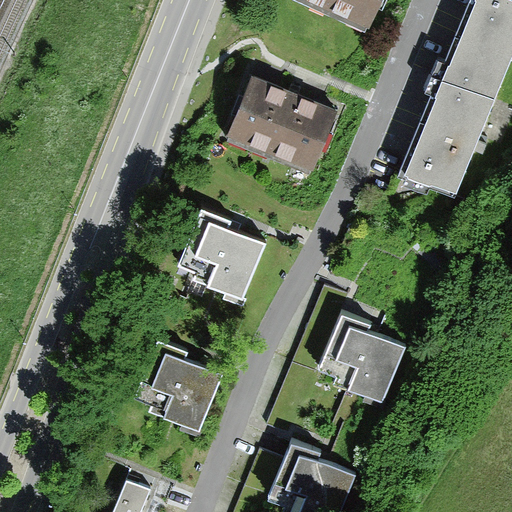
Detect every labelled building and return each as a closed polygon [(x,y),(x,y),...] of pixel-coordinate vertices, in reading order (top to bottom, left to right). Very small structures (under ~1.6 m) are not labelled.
[(378,0),(314,0),(367,24),(378,0)] [(511,52),(511,0),(469,0),(439,74),(494,96),(511,52)] [(494,96),(439,74),(399,172),(454,194),(494,96)] [(335,109),(252,75),(229,131),(312,165),(335,109)] [(230,218),(201,206),(180,261),(211,273),(208,282),(243,295),(265,240),(227,225),(230,218)] [(426,226),(410,244),(445,277),(452,270),(443,262),(459,244),(440,227),(434,233),(426,226)] [(349,292),(325,282),(292,359),(317,370),(319,364),(342,309),(349,292)] [(370,321),(342,309),(319,364),(351,378),(348,384),(382,399),(405,344),(367,328),(370,321)] [(187,348),(158,337),(136,392),(167,404),(164,412),(199,426),(221,371),(184,356),(187,348)] [(317,370),(292,359),(266,422),(294,434),(320,371),(317,370)] [(320,448),(292,437),(284,456),(269,493),(273,495),(301,506),(298,511),(338,511),(355,471),(317,455),(320,448)] [(269,493),(284,456),(260,446),(244,483),(269,493)] [(139,511),(150,486),(122,474),(106,511),(139,511)] [(269,493),(244,483),(232,511),(266,511),(273,495),(269,493)]
